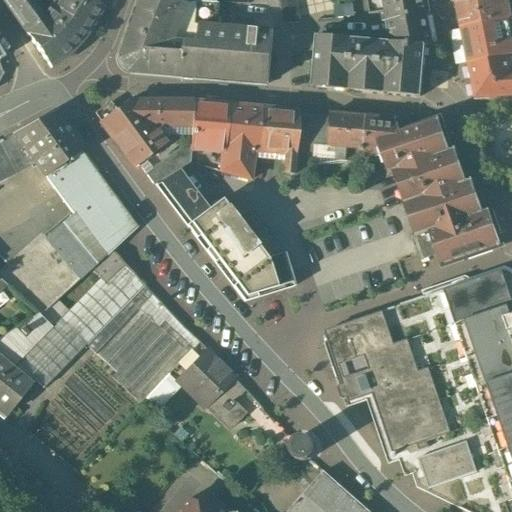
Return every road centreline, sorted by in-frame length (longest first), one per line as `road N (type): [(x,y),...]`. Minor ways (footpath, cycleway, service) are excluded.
road 1 (residential): [(60,92),(203,284),(367,471),(413,511)]
road 2 (residential): [(90,63),(118,82),(306,99)]
